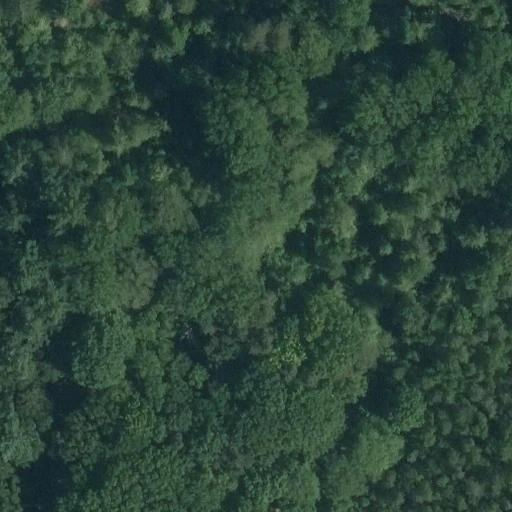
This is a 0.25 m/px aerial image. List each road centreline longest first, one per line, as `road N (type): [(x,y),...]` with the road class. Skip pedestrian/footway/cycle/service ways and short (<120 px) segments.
road 1 (track): [(0,453),(299,51),(339,7),(375,0)]
road 2 (track): [(400,0),(511,53)]
